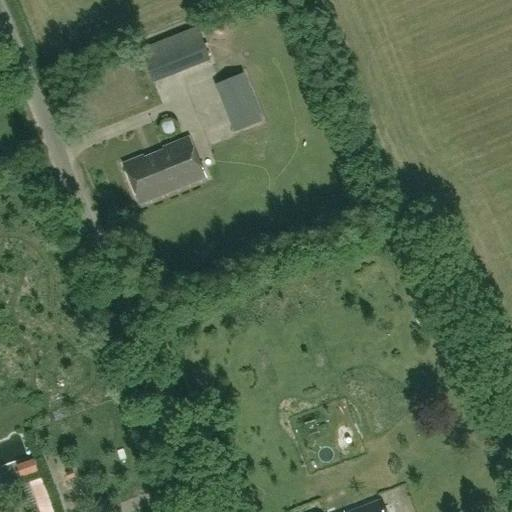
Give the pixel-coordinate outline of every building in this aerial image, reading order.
[(210,60),(197,27),(140,49),(154,82),(210,60)] [(263,120),(244,73),(214,84),(233,132),(263,120)] [(123,164),(139,205),(206,177),(190,137),(123,164)] [(53,511),(41,478),(30,482),(39,511),(53,511)] [(436,511),(431,490),(399,498),(402,511),(436,511)] [(386,511),(381,499),(347,511),(386,511)]
